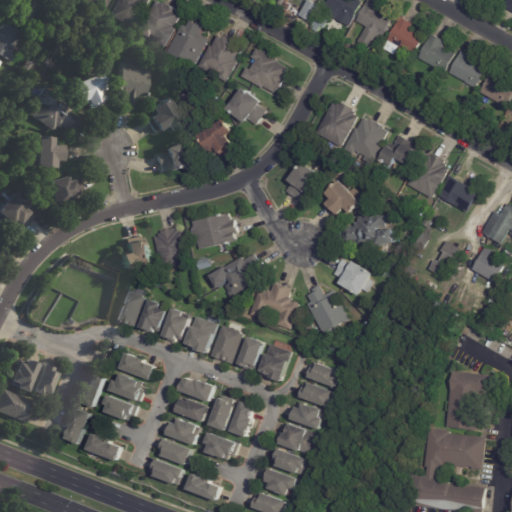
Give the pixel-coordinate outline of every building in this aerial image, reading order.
[(13,0),(36,0),(46,5),(44,10),(45,10),(44,13),(49,16),(46,21),(41,18),(40,20),(37,19),(34,24),(12,12),(17,4),(12,1),(13,0)] [(109,0),(103,12),(81,0),(109,0)] [(152,0),(136,29),(111,15),(119,0),(152,0)] [(310,20),(302,15),(312,0),(323,6),(313,22),(310,20)] [(361,0),(365,2),(352,26),(325,12),(331,0),(361,0)] [(374,0),(384,5),(381,10),(396,18),(377,51),(360,41),(361,37),(363,38),(369,27),(359,21),(371,0),(374,0)] [(164,2),(179,10),(178,11),(183,15),(176,26),(178,27),(166,48),(157,43),(160,39),(151,34),(149,38),(138,32),(150,11),(152,12),(158,1),(163,3),(164,2)] [(330,18),(332,19),(327,28),(323,26),(320,32),(313,28),(321,13),(330,18)] [(405,17),(415,23),(412,30),(426,38),(416,56),(404,49),(399,57),(386,50),(390,42),(389,42),(404,16),(405,17)] [(193,21),(197,23),(199,21),(206,25),(201,34),(211,39),(195,68),(179,59),(176,62),(166,56),(184,24),(188,27),(192,20),(193,21)] [(0,56),(0,25),(2,22),(23,35),(7,61),(0,56)] [(435,34),(448,41),(445,47),(458,54),(448,73),(421,59),(434,34),(435,34)] [(226,37),(227,36),(241,44),(240,46),(245,49),(239,60),(240,61),(228,82),(219,78),(222,73),(212,68),(210,72),(201,67),(212,46),(214,46),(220,35),(226,38),(226,37)] [(276,58),(280,60),(280,62),(291,69),(288,74),(289,74),(285,82),(286,83),(283,90),(280,89),(277,94),(266,87),(265,89),(244,76),(249,68),(253,70),(259,60),(255,58),(260,49),(276,58)] [(465,50),(477,57),(474,62),(489,70),(478,88),(452,73),(465,50)] [(138,102),(136,102),(136,105),(121,102),(121,100),(117,99),(118,97),(115,97),(122,61),(128,62),(129,58),(143,60),(142,65),(150,66),(143,103),(138,102)] [(28,60),(35,64),(30,72),(23,68),(28,60)] [(103,99),(90,105),(87,99),(80,101),(73,85),(100,73),(106,87),(100,90),(104,99),(103,99)] [(511,77),(511,102),(509,108),(499,103),(499,102),(483,93),(493,75),(507,83),(511,76),(511,77)] [(76,121),(69,131),(60,124),(57,129),(55,127),(53,131),(30,115),(33,111),(34,111),(40,104),(34,99),(35,98),(29,94),(33,88),(39,92),(42,88),(72,109),(69,112),(78,118),(76,121)] [(267,114),(258,125),(251,120),(249,123),(231,109),(247,88),(265,102),(261,106),(269,112),(267,114)] [(175,109),(183,123),(168,133),(165,127),(155,133),(147,119),(155,114),(151,107),(168,98),(175,109)] [(345,103),(357,110),(356,112),(358,113),(357,115),(361,117),(344,147),(319,134),(336,103),(340,105),(341,103),(344,105),(344,103),(345,103)] [(373,120),(373,119),(387,127),(386,129),(392,132),(385,143),(387,144),(375,165),(366,160),(368,156),(358,151),(356,155),(347,150),(359,128),(361,129),(367,118),(372,121),(373,120)] [(235,149),(224,157),(218,148),(217,149),(218,151),(213,154),(209,149),(211,148),(202,135),(227,119),(231,124),(232,123),(234,126),(232,127),(237,134),(231,138),(235,144),(235,145),(237,148),(235,149)] [(403,136),(415,143),(413,147),(423,153),(414,167),(400,159),(396,166),(383,159),(391,146),(394,148),(402,135),(403,136)] [(53,140),(53,145),(66,145),(66,161),(57,161),(57,168),(37,167),(38,137),(53,137),(53,140)] [(190,154),(194,166),(173,173),(171,168),(161,171),(159,165),(156,156),(166,153),(165,148),(186,141),(190,154)] [(436,155),(448,162),(447,164),(450,165),(448,167),(452,169),(435,200),(410,186),(427,155),(431,157),(432,155),(434,156),(436,155)] [(301,199),(298,197),(290,191),(296,183),(293,181),(307,162),(327,178),(314,196),(310,193),(304,201),(301,199)] [(454,176),(471,186),(470,188),(481,194),(471,213),(442,196),(454,176)] [(80,179),(84,192),(72,196),(73,202),(54,206),(47,181),(66,177),(67,181),(80,177),(80,179)] [(346,183),(364,203),(353,213),(349,208),(338,218),(327,206),(335,199),(330,194),(344,181),(346,183)] [(25,208),(33,216),(23,228),(14,221),(11,225),(0,214),(0,206),(13,192),(28,205),(25,208)] [(491,236),(485,233),(498,212),(504,215),(511,204),(511,230),(504,244),(491,236)] [(413,215),(416,210),(423,214),(420,219),(413,215)] [(234,218),(234,221),(238,220),(241,234),(238,235),(240,242),(203,250),(199,235),(194,236),(192,228),(198,227),(196,222),(233,214),(234,218)] [(349,243),(348,227),(358,227),(358,223),(361,223),(361,219),(363,217),(390,215),(391,229),(397,229),(398,244),(360,246),(360,243),(349,244),(349,243)] [(429,218),(436,222),(431,228),(425,224),(429,218)] [(157,238),(161,237),(161,235),(164,234),(163,232),(177,229),(178,231),(180,231),(180,233),(185,232),(192,265),(164,271),(157,238)] [(143,246),(150,245),(154,264),(151,264),(152,270),(145,271),(144,266),(139,267),(140,273),(133,274),(132,268),(124,270),(122,254),(128,253),(126,242),(142,240),(143,246)] [(464,250),(447,279),(432,270),(437,260),(441,263),(447,253),(445,251),(450,241),(464,250)] [(498,283),(476,270),(489,248),(503,257),(501,261),(508,266),(498,283)] [(254,258),(261,270),(255,274),(257,278),(255,280),(259,287),(234,302),(230,294),(231,293),(227,286),(221,289),(214,277),(245,258),(247,261),(254,257),(254,258)] [(201,270),(199,261),(211,258),(213,268),(201,270)] [(374,278),(373,280),(376,282),(372,290),(368,287),(363,296),(344,284),(346,280),(337,275),(346,260),(356,266),(358,262),(377,274),(374,278)] [(279,284),(295,290),(292,298),(296,299),(295,301),(300,303),(301,307),(293,331),(279,326),(283,314),(272,310),(267,321),(253,315),(262,290),(263,290),(265,290),(269,291),(269,293),(270,293),(271,290),(275,291),(278,283),(279,284)] [(332,293),(337,290),(351,320),(336,328),(338,332),(326,338),(310,305),(313,303),(310,296),(316,294),(314,290),(322,286),(327,295),(332,293)] [(138,293),(148,297),(137,328),(117,320),(128,290),(138,293)] [(158,331),(157,331),(157,333),(156,332),(155,335),(143,330),(154,301),(164,305),(170,308),(169,311),(171,312),(167,322),(166,322),(162,332),(158,331)] [(181,340),(180,339),(179,341),(178,341),(177,343),(166,339),(177,309),(187,313),(187,314),(193,316),(192,319),(194,320),(190,331),(185,342),(181,340)] [(208,320),(221,325),(217,334),(218,334),(210,355),(189,347),(200,317),(208,320)] [(228,327),(244,333),(243,334),(246,335),(234,366),(227,363),(228,362),(226,361),(226,362),(214,357),(226,326),(228,327)] [(256,368),(254,368),(253,371),(242,367),(253,338),(269,344),(259,370),(256,368)] [(275,346),(295,353),(291,362),(292,363),(285,382),(264,375),(274,345),(275,346)] [(140,358),(149,362),(149,364),(159,368),(157,374),(154,382),(125,370),(131,354),(140,358)] [(26,361),(37,365),(26,393),(15,389),(17,385),(9,382),(13,371),(14,371),(17,363),(22,365),(24,360),(26,361)] [(344,373),(342,379),(343,380),(340,388),(310,377),(314,365),(317,367),(319,362),(344,372),(344,373)] [(43,363),(54,367),(53,370),(57,371),(48,395),(43,393),(42,397),(31,392),(43,363)] [(496,377),(493,397),(483,395),(477,432),(448,428),(456,371),(496,377)] [(97,409),(81,403),(88,385),(91,386),(95,374),(109,379),(97,409)] [(144,387),(143,389),(147,391),(143,403),(114,392),(119,381),(123,383),(126,375),(136,379),(136,380),(145,384),(144,387)] [(189,379),(198,382),(199,380),(218,388),(212,403),(183,391),(188,378),(189,379)] [(337,394),(332,408),(301,397),(306,385),(312,387),(314,384),(338,393),(337,394)] [(28,411),(24,423),(0,413),(0,392),(2,393),(3,390),(32,401),(28,411)] [(140,409),(136,420),(133,419),(132,422),(110,414),(112,407),(109,406),(113,397),(141,407),(140,409)] [(225,397),(235,401),(234,404),(237,405),(237,407),(238,408),(228,433),(213,426),(224,397),(225,397)] [(193,401),(193,400),(212,408),(207,423),(180,413),(181,412),(177,411),(182,400),(186,402),(187,400),(192,402),(193,401)] [(248,437),(257,407),(242,402),(232,432),(248,437)] [(289,419),(320,429),(323,419),(320,418),(322,411),(295,402),(289,419)] [(95,415),(83,446),(74,443),(74,442),(70,440),(74,429),(72,428),(79,409),(95,415)] [(198,447),(168,435),(173,423),(177,425),(179,419),(201,427),(198,435),(202,436),(198,447)] [(314,443),(310,455),(302,452),(302,453),(281,445),(285,434),(284,434),(289,423),(318,434),(314,443)] [(429,428),(450,431),(450,433),(487,437),(483,470),(442,465),(442,469),(424,467),(429,428)] [(210,444),(207,453),(232,462),(239,443),(211,433),(207,443),(210,444)] [(107,439),(116,442),(115,445),(126,449),(124,455),(122,463),(91,451),(97,436),(107,439)] [(196,451),(191,466),(164,456),(165,453),(162,452),(166,439),(196,451)] [(310,461),(306,470),(305,469),(302,476),(276,466),(277,463),(274,461),(279,449),(310,461)] [(181,485),(185,468),(155,460),(151,477),(181,485)] [(263,489),(291,496),(296,477),(269,470),(263,489)] [(416,474),(451,478),(451,483),(486,487),(483,511),(474,511),(413,505),(416,474)] [(189,491),(219,500),(224,485),(193,476),(189,491)] [(265,511),(258,509),(259,509),(255,507),(259,496),(265,498),(267,495),(291,504),(288,511),(265,511)]
